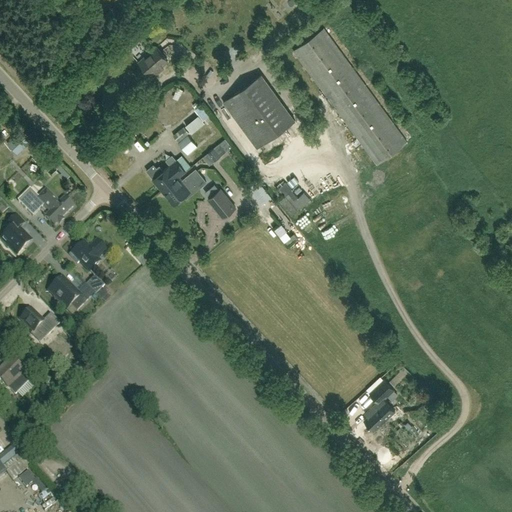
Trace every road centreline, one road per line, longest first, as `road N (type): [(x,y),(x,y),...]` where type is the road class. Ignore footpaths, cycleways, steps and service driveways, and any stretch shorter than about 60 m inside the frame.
road 1 (tertiary): [(408,511),(106,191)]
road 2 (tertiary): [(106,191),(0,72)]
road 3 (unclassified): [(0,301),(106,191)]
